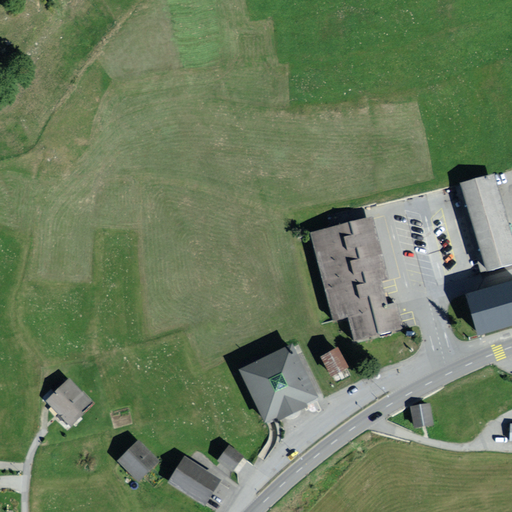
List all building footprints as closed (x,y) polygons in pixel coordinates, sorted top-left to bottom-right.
[(463,182),(489,269),(511,261),(511,231),(494,173),(463,182)] [(401,327),(372,217),(309,233),(331,321),(346,317),(351,339),(401,327)] [(511,280),(470,293),(465,295),(478,336),(511,325),(511,280)] [(291,343),(237,369),(264,423),(277,417),(279,421),(307,407),(306,404),(318,397),(291,343)] [(338,347),(320,356),(330,377),(348,368),(338,347)] [(71,382),(50,400),(67,420),(88,403),(71,382)] [(435,428),(431,404),(413,407),(418,431),(435,428)] [(122,461),(138,477),(155,461),(139,445),(122,461)] [(220,458),(235,469),(242,459),(228,448),(220,458)] [(172,480),(206,501),(218,482),(184,460),(172,480)]
